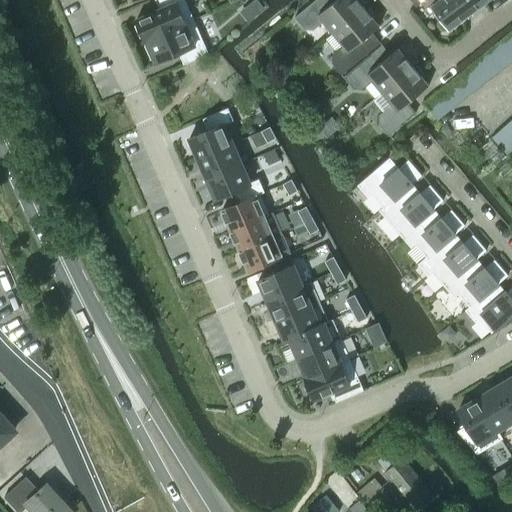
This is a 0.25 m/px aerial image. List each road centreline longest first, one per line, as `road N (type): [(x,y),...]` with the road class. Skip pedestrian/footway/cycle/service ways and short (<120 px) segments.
road 1 (residential): [(86,0),(271,413),(315,424),(417,382),(451,387),(511,350)]
road 2 (primary): [(207,511),(102,338),(0,123)]
road 3 (unclassified): [(99,511),(61,436),(0,352)]
road 4 (residential): [(390,0),(443,63),(511,9)]
road 5 (residential): [(418,143),(511,255)]
